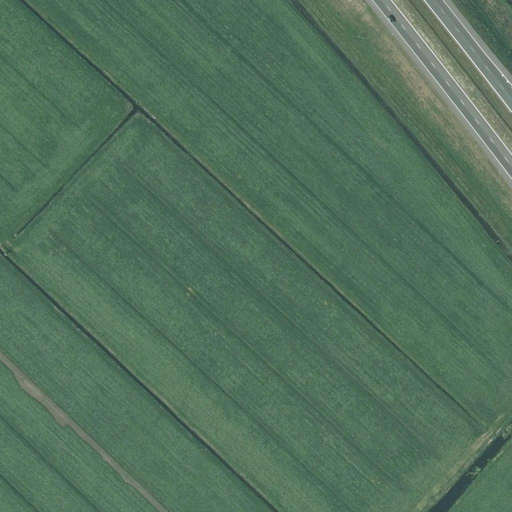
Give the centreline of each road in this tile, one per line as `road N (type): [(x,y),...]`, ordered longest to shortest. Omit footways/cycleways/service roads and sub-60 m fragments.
road 1 (motorway): [(379,0),(511,171)]
road 2 (motorway): [(511,100),(433,0)]
